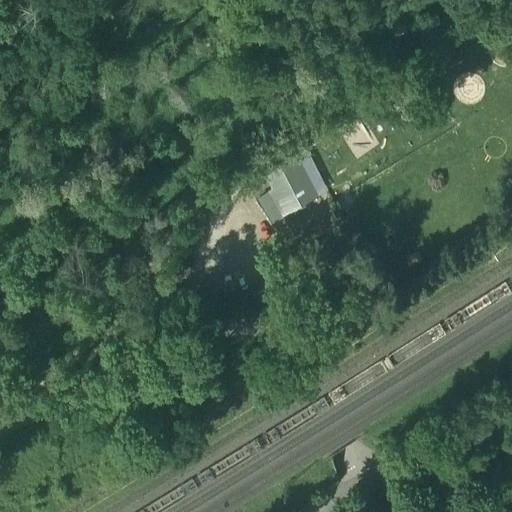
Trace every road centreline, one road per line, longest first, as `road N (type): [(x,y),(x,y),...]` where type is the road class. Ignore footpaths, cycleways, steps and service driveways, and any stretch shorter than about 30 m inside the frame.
road 1 (residential): [(362,473),(292,360),(246,331),(0,427)]
road 2 (residential): [(362,473),(511,435)]
